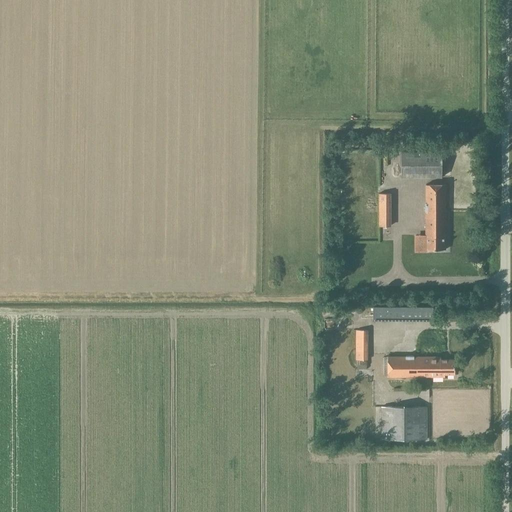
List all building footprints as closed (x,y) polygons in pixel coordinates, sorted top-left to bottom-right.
[(442,177),(442,152),(427,152),(427,148),(417,148),(417,152),(401,152),(401,177),(442,177)] [(445,249),(445,185),(425,185),(425,249),(445,249)] [(389,193),(378,193),(378,224),(389,224),(389,193)] [(433,321),(433,307),(361,307),(361,319),(373,319),(373,320),(433,321)] [(367,360),(367,330),(356,330),(356,360),(367,360)] [(454,374),(454,360),(440,360),(440,357),(387,357),(387,377),(444,377),(444,374),(454,374)] [(381,438),(426,438),(426,407),(381,407),(381,438)]
